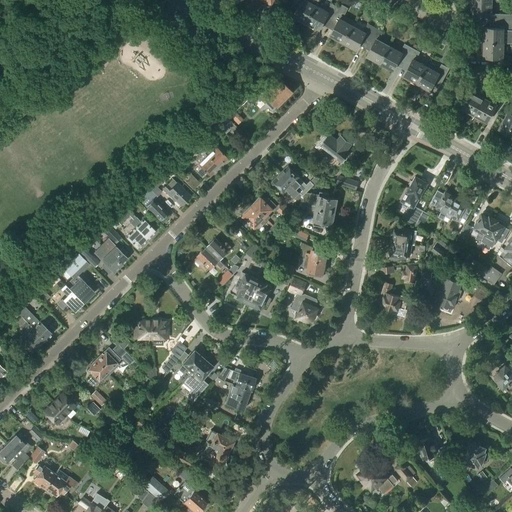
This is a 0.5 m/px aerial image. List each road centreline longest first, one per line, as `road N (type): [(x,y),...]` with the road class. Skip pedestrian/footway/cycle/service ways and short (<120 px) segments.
road 1 (residential): [(153,254),(323,77)]
road 2 (residential): [(0,407),(153,254)]
road 3 (secondary): [(511,181),(323,77)]
road 4 (residential): [(345,340),(371,194),(394,150)]
road 5 (residential): [(303,358),(272,341),(217,331),(153,254)]
road 6 (secondary): [(323,77),(162,0)]
road 7 (residential): [(312,477),(357,427),(449,397)]
road 8 (residential): [(303,358),(266,421),(264,450),(274,470)]
